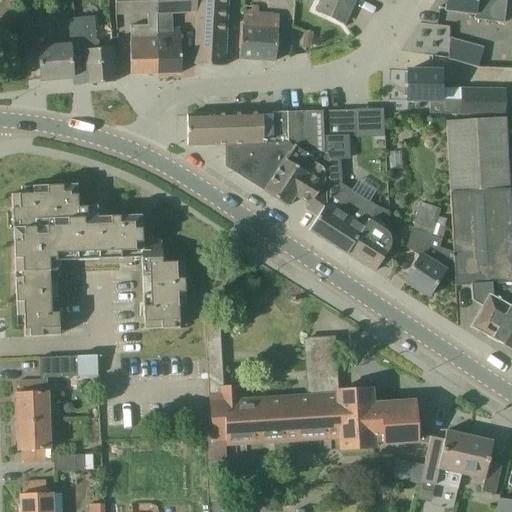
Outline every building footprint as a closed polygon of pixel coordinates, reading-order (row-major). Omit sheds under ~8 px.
[(0,0),(0,18),(16,17),(14,0),(0,0)] [(156,74),(155,0),(113,0),(114,15),(147,14),(147,26),(129,26),(130,42),(129,42),(130,76),(131,76),(131,75),(156,74)] [(171,15),(196,14),(197,0),(155,0),(156,74),(181,74),(180,62),(179,28),(172,29),(171,15)] [(209,67),(211,0),(197,0),(196,14),(194,66),(209,67)] [(211,0),(209,67),(223,67),(225,0),(211,0)] [(319,0),(315,11),(343,24),(353,0),(319,0)] [(445,0),(444,11),(475,15),(474,20),(503,24),(506,0),(445,0)] [(275,62),(278,15),(257,13),(257,7),(242,6),(239,60),(275,62)] [(72,78),(70,53),(69,44),(53,45),(51,17),(22,19),(25,50),(26,50),(25,44),(37,43),(40,81),(72,78)] [(66,19),(69,44),(70,53),(85,51),(88,85),(114,83),(111,49),(97,50),(94,17),(66,19)] [(310,48),(313,33),(304,32),(301,47),(310,48)] [(450,39),(446,60),(479,65),(483,44),(450,39)] [(390,94),(403,93),(402,71),(388,71),(390,94)] [(443,71),(427,71),(407,71),(406,101),(429,101),(429,114),(461,114),(461,117),(488,116),(505,117),(504,93),(462,91),(462,88),(442,88),(443,71)] [(354,136),(354,111),(346,111),(320,112),(323,137),(335,137),(347,136),(354,136)] [(305,210),(317,217),(328,202),(325,160),(320,112),(286,113),(287,144),(227,145),(227,166),(266,190),(264,192),(287,207),(294,196),(309,204),(305,210)] [(187,146),(227,145),(287,144),(286,113),(186,116),(187,146)] [(508,180),(505,117),(488,116),(461,117),(461,121),(446,121),(453,252),(454,272),(453,272),(454,287),(470,285),(471,301),(481,307),(469,328),(511,351),(511,189),(509,190),(508,180)] [(340,183),(339,160),(325,160),(328,202),(317,217),(308,231),(346,255),(347,255),(374,272),(388,251),(390,246),(391,241),(390,238),(389,235),(388,234),(386,232),(384,230),(368,221),(377,207),(339,185),(340,183)] [(78,219),(77,207),(76,185),(53,186),(54,193),(11,195),(12,222),(78,219)] [(454,272),(453,252),(438,248),(446,227),(444,226),(447,220),(441,219),(444,213),(440,211),(441,210),(419,202),(406,248),(419,256),(403,281),(428,298),(444,272),(453,272),(454,272)] [(141,241),(140,216),(97,218),(96,207),(77,207),(78,219),(12,222),(13,264),(55,262),(141,258),(161,257),(160,240),(141,241)] [(185,319),(184,282),(183,262),(161,263),(161,257),(141,258),(144,330),(178,328),(178,319),(185,319)] [(24,338),(44,337),(59,336),(55,262),(13,264),(15,295),(22,294),(24,338)] [(238,402),(236,386),(223,387),(223,385),(207,385),(212,461),(226,460),(225,448),(311,442),(337,440),(338,453),(376,450),(376,444),(417,442),(414,402),(371,405),(370,389),(336,391),(333,338),(304,340),(307,397),(238,402)] [(97,377),(97,369),(97,357),(38,358),(39,381),(19,381),(19,393),(15,393),(16,423),(48,421),(47,378),(97,377)] [(88,420),(89,444),(100,443),(98,419),(88,420)] [(22,463),(49,462),(48,421),(16,423),(17,451),(21,451),(22,463)] [(460,475),(469,437),(445,431),(443,440),(430,437),(423,466),(420,482),(456,490),(460,475)] [(494,495),(495,491),(499,471),(486,468),(492,442),(469,437),(460,475),(484,481),(481,492),(494,495)] [(54,472),(93,471),(93,456),(54,456),(54,472)] [(423,466),(396,461),(392,479),(419,485),(420,482),(423,466)] [(23,495),(19,495),(19,511),(53,511),(53,494),(43,494),(43,482),(23,483),(23,495)] [(511,511),(511,501),(498,499),(496,511),(511,511)] [(209,502),(209,511),(229,511),(229,502),(209,502)]
